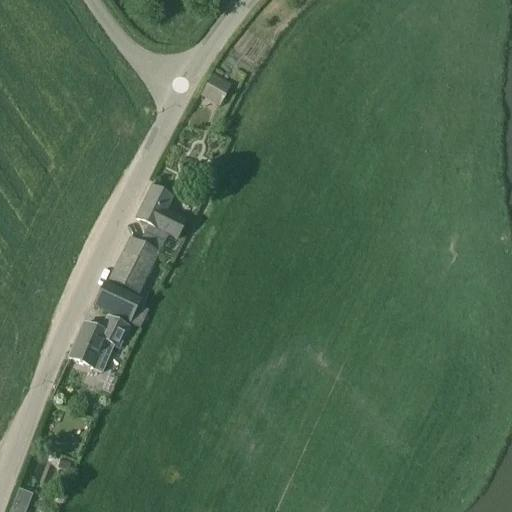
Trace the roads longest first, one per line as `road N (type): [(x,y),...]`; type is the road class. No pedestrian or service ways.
road 1 (unclassified): [(0,501),(68,321),(173,104)]
road 2 (unclassified): [(173,104),(93,0)]
road 3 (unclassified): [(173,104),(246,0)]
